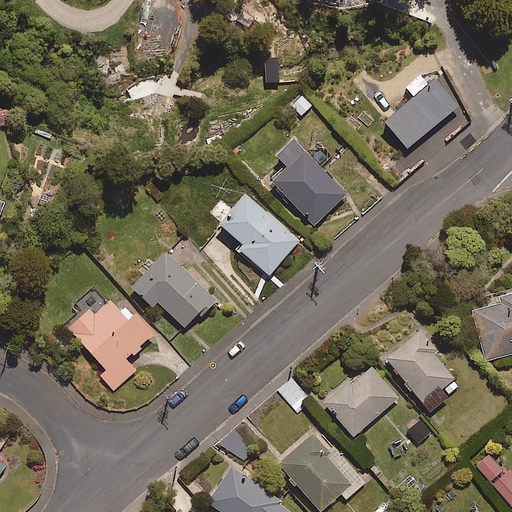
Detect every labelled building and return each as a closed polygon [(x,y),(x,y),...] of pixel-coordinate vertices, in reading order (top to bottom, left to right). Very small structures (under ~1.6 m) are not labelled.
[(456,101),(433,72),(399,100),(423,128),(456,101)] [(302,90),(288,103),(299,115),(313,102),(302,90)] [(346,189),(292,132),(275,148),(285,158),(269,173),(313,220),(346,189)] [(298,235),(244,187),(226,207),(220,201),(210,212),(242,240),(238,244),(268,270),(298,235)] [(157,297),(184,324),(198,309),(200,311),(215,295),(165,246),(130,281),(152,302),(157,297)] [(511,348),(511,286),(496,290),(498,298),(472,305),(485,356),(511,348)] [(124,356),(131,350),(133,352),(143,345),(140,341),(152,330),(132,308),(129,310),(123,303),(119,306),(110,296),(95,309),(90,304),(68,324),(106,366),(99,372),(114,389),(136,368),(124,356)] [(461,383),(417,327),(384,354),(429,409),(461,383)] [(399,395),(371,360),(351,377),(349,375),(322,396),(352,434),(399,395)] [(291,374),(275,388),(298,414),(314,399),(291,374)] [(430,428),(420,417),(407,429),(417,440),(430,428)] [(326,446),(311,428),(277,457),(320,508),(340,490),(346,497),(365,480),(332,441),(326,446)] [(511,465),(509,463),(504,468),(486,448),(474,459),(511,502),(511,465)] [(295,511),(297,510),(232,461),(206,497),(226,511),(295,511)] [(374,509),(375,511),(392,511),(400,506),(392,495),(374,509)]
